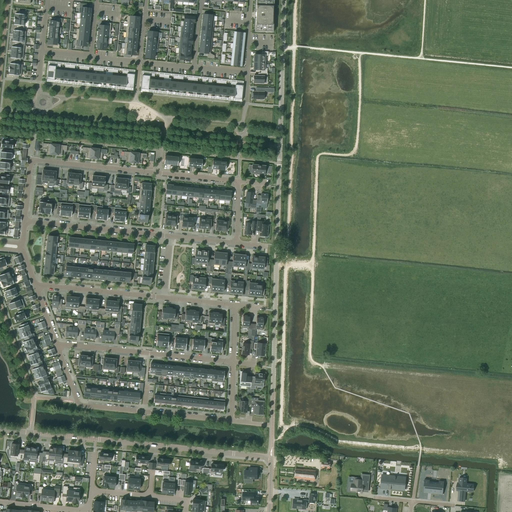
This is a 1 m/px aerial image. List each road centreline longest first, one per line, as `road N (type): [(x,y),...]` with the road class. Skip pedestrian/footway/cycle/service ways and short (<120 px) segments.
road 1 (residential): [(25,221),(36,160),(239,181)]
road 2 (residential): [(56,344),(233,361)]
road 3 (residential): [(95,440),(271,456)]
road 4 (residential): [(171,236),(25,221)]
road 5 (residential): [(35,284),(165,298)]
road 6 (residential): [(232,421),(108,408)]
